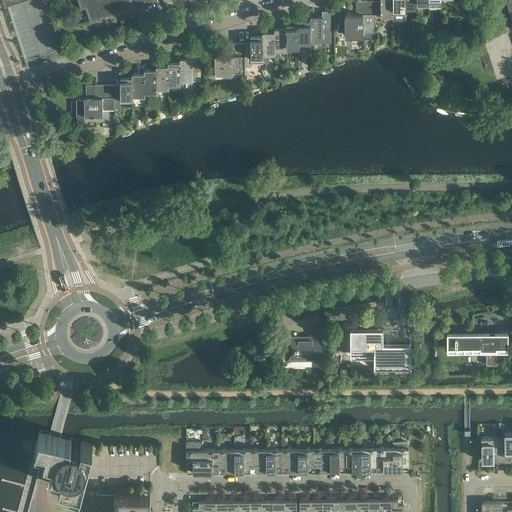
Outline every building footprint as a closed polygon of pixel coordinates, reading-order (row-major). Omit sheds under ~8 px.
[(156,0),(78,0),(81,8),(86,7),(90,21),(134,7),(132,2),(139,0),(146,0),(148,3),(156,0)] [(392,0),(380,0),(380,1),(381,13),(381,16),(393,16),(393,12),(392,0)] [(405,8),(404,0),(392,0),(393,12),(405,12),(405,8)] [(417,5),(416,0),(404,0),(405,8),(417,8),(417,5)] [(363,32),(363,14),(362,14),(362,11),(356,11),(356,14),(345,14),(345,32),(363,32)] [(323,39),(323,16),(310,16),(310,20),(311,39),(323,39)] [(310,20),(298,20),(298,23),(299,43),(311,42),(311,39),(310,20)] [(299,43),(298,23),(286,24),(286,27),(287,46),(299,46),(299,43)] [(286,27),(274,27),(274,31),(275,50),(287,50),(287,46),(286,27)] [(274,31),(262,31),(262,35),(263,35),(263,54),(275,54),(275,50),(274,31)] [(263,54),(263,35),(262,35),(250,35),(250,43),(250,55),(251,55),(251,58),(263,58),(263,54)] [(201,80),(200,55),(200,53),(192,53),(192,58),(180,58),(180,61),(180,80),(181,80),(201,80)] [(233,73),(232,56),(232,53),(226,53),(226,55),(215,56),(215,74),(233,73)] [(180,61),(176,61),(168,61),(168,65),(168,84),(169,84),(181,84),(181,80),(180,80),(180,61)] [(168,84),(168,65),(156,65),(156,69),(157,88),(169,88),(169,84),(168,84)] [(157,88),(156,69),(144,69),(144,73),(145,92),(157,92),(157,88)] [(144,73),(132,73),(132,77),(133,96),(145,96),(145,92),(144,73)] [(132,77),(120,77),(120,84),(120,97),(120,100),(133,99),(133,96),(132,77)] [(103,115),(102,107),(114,107),(114,97),(108,97),(102,97),(102,95),(96,95),(96,97),(84,97),(84,100),(76,100),(77,121),(85,121),(85,115),(103,115)] [(411,366),(411,343),(383,343),(383,328),(367,328),(366,328),(366,327),(366,326),(365,326),(364,325),(363,325),(363,326),(362,326),(361,327),(361,328),(350,328),(350,351),(349,351),(348,351),(348,352),(347,352),(347,353),(347,354),(347,355),(347,356),(348,356),(348,357),(349,357),(350,358),(351,358),(352,357),(353,357),(353,356),(354,355),(354,354),(374,354),(374,366),(411,366)] [(321,361),(321,340),(324,340),(324,329),(312,329),(312,337),(287,337),(287,359),(303,359),(303,354),(312,354),(312,361),(321,361)] [(485,365),(496,365),(496,350),(508,350),(508,332),(496,332),(496,329),(495,329),(495,332),(447,332),(447,350),(485,350),(485,365)] [(88,462),(89,457),(93,444),(81,441),(80,443),(78,443),(73,441),(71,441),(72,438),(56,434),(39,430),(36,442),(40,443),(46,445),(43,456),(49,457),(54,458),(51,469),(61,472),(59,482),(81,488),(88,462)] [(511,455),(511,432),(504,432),(504,438),(499,438),(499,461),(505,461),(505,456),(511,455)] [(499,461),(499,438),(494,438),(494,437),(481,437),(481,460),(493,460),(493,461),(499,461)] [(346,472),(345,447),(329,448),(330,469),(339,469),(339,472),(346,472)] [(361,469),(361,447),(345,447),(346,472),(352,472),(352,469),(361,469)] [(377,472),(377,447),(361,447),(361,469),(370,469),(371,472),(377,472)] [(393,469),(393,447),(377,447),(377,472),(384,471),(384,469),(393,469)] [(409,471),(409,447),(393,447),(393,469),(402,468),(402,471),(409,471)] [(250,473),(250,448),(234,449),(234,470),(244,470),(244,473),(250,473)] [(266,470),(266,448),(250,448),(250,473),(257,473),(257,470),(266,470)] [(282,473),(282,448),(266,448),(266,470),(275,470),(275,473),(282,473)] [(298,470),(298,448),(282,448),(282,473),(289,472),(289,470),(298,470)] [(314,472),(313,448),(298,448),(298,470),(307,469),(307,472),(314,472)] [(330,469),(329,448),(313,448),(314,472),(320,472),(320,469),(330,469)] [(203,471),(203,449),(186,449),(187,474),(194,473),(194,471),(203,471)] [(219,473),(218,449),(203,449),(203,471),(212,470),(212,473),(219,473)] [(234,470),(234,449),(218,449),(219,473),(225,473),(225,470),(234,470)] [(151,511),(151,508),(146,508),(146,506),(150,506),(150,494),(140,494),(114,494),(114,511),(151,511)] [(380,511),(380,498),(369,499),(368,511),(380,511)] [(391,511),(391,498),(380,498),(380,511),(391,511)] [(403,511),(404,503),(398,503),(398,498),(391,498),(391,511),(403,511)] [(285,511),(285,499),(274,500),(273,511),(285,511)] [(296,511),(297,501),(297,499),(285,499),(285,511),(296,511)] [(311,511),(311,499),(299,499),(299,511),(311,511)] [(322,511),(323,499),(311,499),(311,511),(322,511)] [(334,511),(334,499),(323,499),(322,511),(334,511)] [(345,511),(346,499),(334,499),(334,511),(345,511)] [(357,511),(357,499),(346,499),(345,511),(357,511)] [(368,511),(369,499),(357,499),(357,511),(368,511)] [(204,511),(205,500),(199,500),(199,505),(193,505),(192,511),(204,511)] [(216,511),(216,500),(205,500),(204,511),(216,511)] [(227,511),(228,500),(216,500),(216,511),(227,511)] [(239,511),(239,500),(228,500),(227,511),(239,511)] [(250,511),(251,500),(239,500),(239,511),(250,511)] [(262,511),(262,500),(251,500),(250,511),(262,511)] [(273,511),(274,500),(262,500),(262,511),(273,511)] [(501,511),(502,501),(482,501),(481,511),(501,511)]
